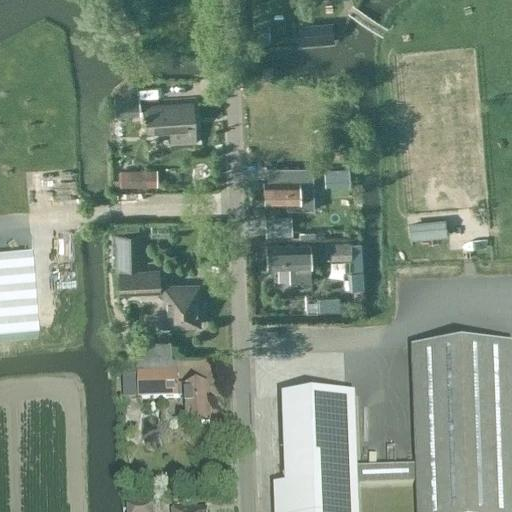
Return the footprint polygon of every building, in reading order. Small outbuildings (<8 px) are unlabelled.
[(138,35),(137,24),(136,24),(133,0),(120,0),(108,2),(112,27),(113,38),(138,35)] [(170,142),(196,141),(193,103),(143,106),(144,111),(142,111),(142,117),(144,117),(145,132),(169,130),(170,142)] [(310,188),(309,166),(279,168),(280,181),(264,181),(264,201),(299,201),(299,188),(310,188)] [(147,170),(120,170),(120,186),(147,186),(147,170)] [(43,178),(28,179),(29,201),(43,200),(43,178)] [(445,223),(408,226),(409,241),(446,237),(445,223)] [(115,267),(143,267),(143,233),(115,233),(115,236),(108,236),(109,266),(115,265),(115,267)] [(350,243),(330,243),(330,259),(330,260),(362,260),(361,243),(350,243)] [(309,244),(294,244),(266,245),(267,267),(289,266),(290,282),(310,282),(309,244)] [(62,245),(50,253),(60,266),(72,257),(62,245)] [(118,271),(118,291),(159,290),(158,270),(118,271)] [(0,339),(38,336),(33,271),(0,274),(0,339)] [(44,275),(46,296),(66,295),(65,273),(44,275)] [(165,325),(198,324),(197,285),(164,286),(165,325)] [(511,511),(511,345),(413,349),(417,468),(418,483),(418,511),(511,511)] [(188,424),(210,423),(209,385),(179,386),(178,374),(139,375),(139,399),(186,398),(188,424)] [(359,511),(358,485),(358,470),(355,396),(283,399),(287,488),(275,488),(276,511),(359,511)] [(417,468),(358,470),(358,485),(418,483),(417,468)]
